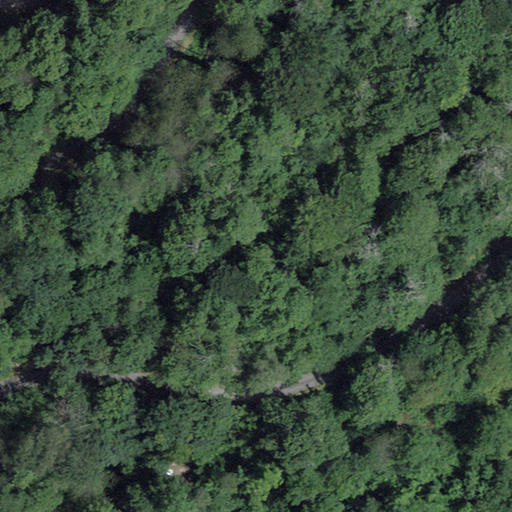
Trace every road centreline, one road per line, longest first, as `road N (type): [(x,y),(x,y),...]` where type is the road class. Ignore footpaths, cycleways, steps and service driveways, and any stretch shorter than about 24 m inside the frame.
road 1 (unclassified): [(511,256),(442,310),(349,365),(288,389),(229,393),(83,374),(0,393)]
road 2 (unclassified): [(0,191),(134,105),(204,0)]
